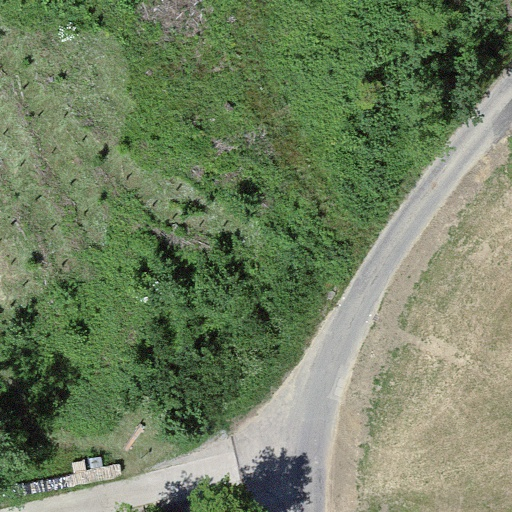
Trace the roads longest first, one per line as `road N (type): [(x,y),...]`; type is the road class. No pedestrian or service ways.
road 1 (unclassified): [(511,94),(458,154),(331,341),(295,462)]
road 2 (unclassified): [(295,462),(210,471),(43,511)]
